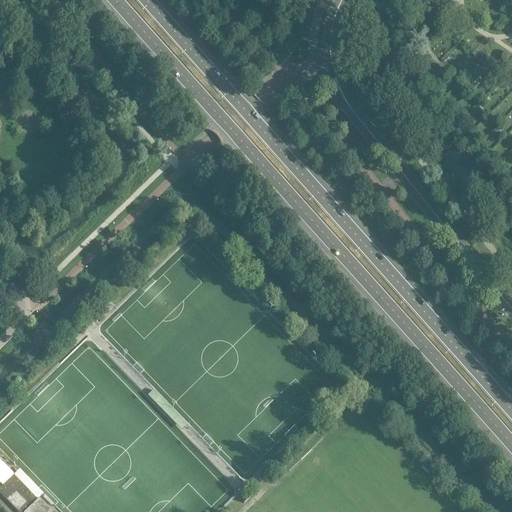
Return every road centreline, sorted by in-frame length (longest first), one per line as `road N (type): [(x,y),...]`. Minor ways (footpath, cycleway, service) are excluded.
road 1 (trunk): [(114,0),(511,444)]
road 2 (trunk): [(511,410),(146,0)]
road 3 (track): [(284,470),(347,408),(351,392),(196,230),(180,233),(111,302)]
road 4 (tertiary): [(511,310),(341,96),(329,42),(341,0)]
